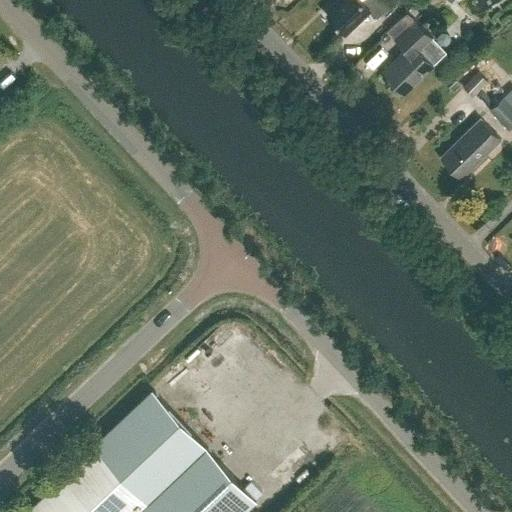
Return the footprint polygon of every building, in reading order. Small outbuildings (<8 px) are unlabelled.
[(338,0),(326,12),(344,31),(368,7),(376,16),(392,0),(368,0),(365,2),(363,0),(338,0)] [(394,37),(405,48),(382,70),(402,92),(445,50),(414,18),(394,37)] [(473,95),(488,80),(478,70),(463,85),(473,95)] [(511,124),(511,85),(488,108),(508,128),(511,124)] [(460,176),(500,137),(480,116),(440,155),(460,176)] [(21,511),(240,511),(256,498),(154,390),(96,442),(21,511)]
